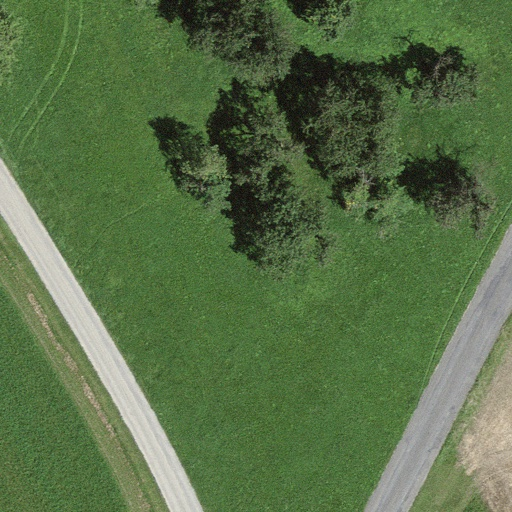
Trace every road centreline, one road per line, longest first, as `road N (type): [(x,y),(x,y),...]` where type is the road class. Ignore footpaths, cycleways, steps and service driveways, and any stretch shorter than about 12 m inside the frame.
road 1 (track): [(188,511),(0,197)]
road 2 (residential): [(511,276),(394,511)]
